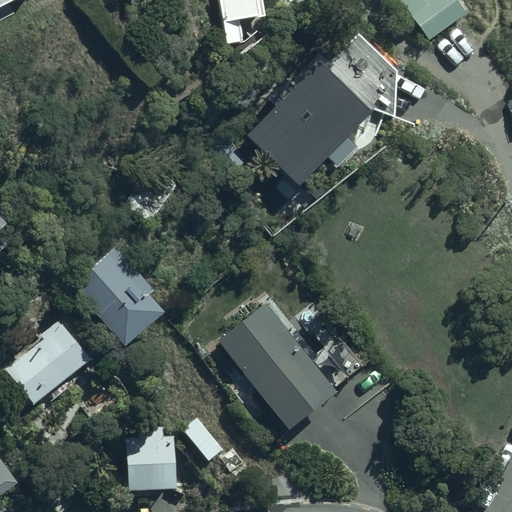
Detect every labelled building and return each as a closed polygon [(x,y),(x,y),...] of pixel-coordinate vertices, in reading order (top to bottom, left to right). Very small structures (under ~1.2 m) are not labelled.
[(0,0),(0,46),(40,28),(26,0),(0,0)] [(230,0),(235,40),(282,34),(278,0),(230,0)] [(401,0),(428,37),(467,10),(460,0),(401,0)] [(256,128),(300,164),(313,148),(321,154),(332,143),(327,137),(364,98),(375,108),(392,114),(400,51),(357,28),(256,128)] [(217,128),(198,141),(224,178),(243,164),(217,128)] [(121,208),(143,225),(172,188),(150,170),(121,208)] [(135,273),(92,308),(139,365),(182,331),(135,273)] [(352,410),(282,324),(243,355),(313,441),(352,410)] [(28,394),(57,425),(105,380),(77,349),(28,394)] [(194,422),(179,433),(202,467),(218,456),(194,422)] [(5,462),(0,465),(0,502),(7,511),(15,511),(33,500),(5,462)] [(148,471),(150,511),(165,511),(201,510),(199,468),(148,471)]
